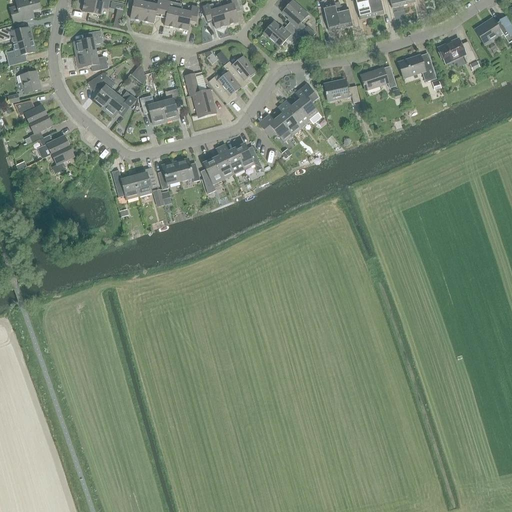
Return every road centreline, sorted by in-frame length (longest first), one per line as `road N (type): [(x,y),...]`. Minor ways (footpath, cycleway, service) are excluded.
road 1 (residential): [(277,73),(237,129),(129,159),(73,111),(57,86),(52,51),(62,0)]
road 2 (residential): [(489,0),(433,32),(277,73)]
